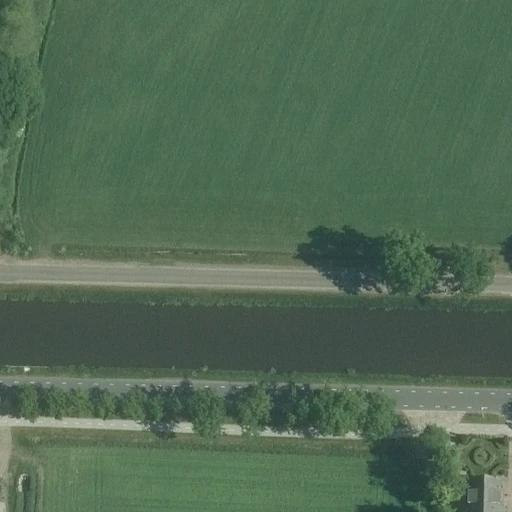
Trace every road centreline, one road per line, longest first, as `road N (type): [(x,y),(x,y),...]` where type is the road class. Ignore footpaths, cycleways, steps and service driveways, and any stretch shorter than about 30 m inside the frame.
road 1 (tertiary): [(511,403),(0,389)]
road 2 (unclassified): [(511,284),(0,272)]
